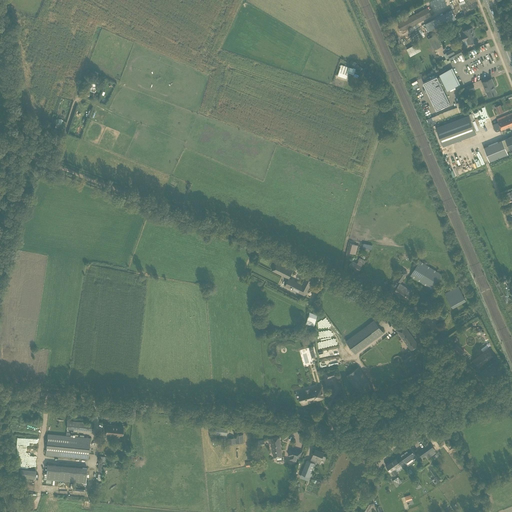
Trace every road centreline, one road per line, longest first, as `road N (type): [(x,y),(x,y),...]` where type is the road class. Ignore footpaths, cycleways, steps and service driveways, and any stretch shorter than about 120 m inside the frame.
road 1 (unclassified): [(380,460),(269,415),(0,391)]
road 2 (unclassified): [(380,460),(428,416),(496,387),(406,315),(305,257)]
road 3 (track): [(18,150),(305,257)]
road 4 (track): [(338,276),(381,130),(381,73),(348,0)]
road 5 (track): [(18,150),(0,0)]
